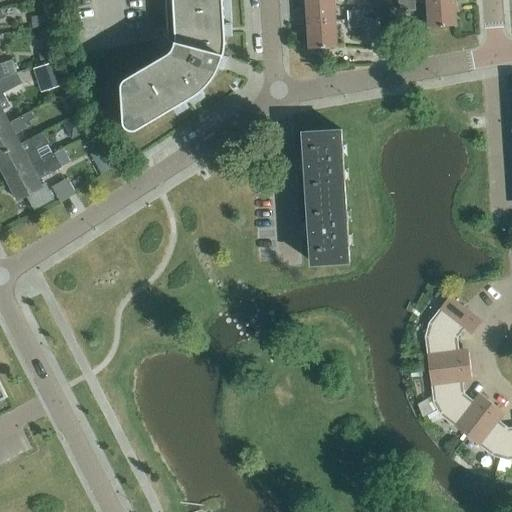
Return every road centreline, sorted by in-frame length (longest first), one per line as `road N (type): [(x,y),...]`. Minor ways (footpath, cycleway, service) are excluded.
road 1 (residential): [(0,279),(279,84)]
road 2 (residential): [(279,84),(496,57)]
road 3 (residential): [(273,261),(289,251),(279,84)]
road 4 (residential): [(464,197),(507,195),(496,57)]
road 5 (residential): [(110,511),(56,396)]
road 6 (residential): [(56,396),(0,285)]
